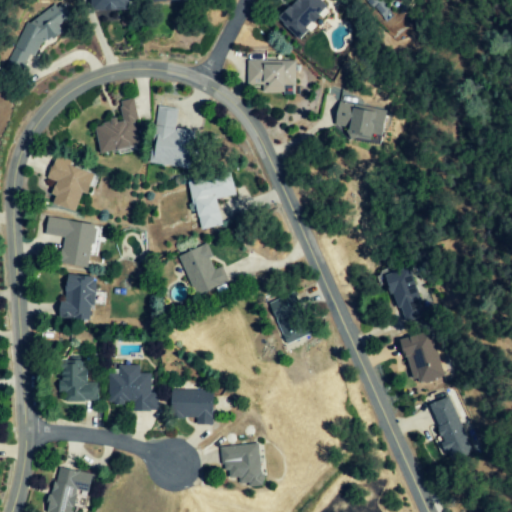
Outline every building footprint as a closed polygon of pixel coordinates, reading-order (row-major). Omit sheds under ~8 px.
[(138,0),(92,0),(93,12),(132,10),(132,1),(139,1),(138,0)] [(280,19),(301,39),(330,9),(320,0),(296,0),(297,1),(280,19)] [(15,34),(29,56),(65,34),(60,25),(73,17),(65,3),(15,34)] [(4,68),(21,76),(31,55),(14,47),(4,68)] [(296,62),(246,60),(246,85),(263,85),(263,94),(296,94),(296,62)] [(101,155),(142,147),(133,99),(119,102),(123,120),(95,125),(101,155)] [(384,138),(389,114),(340,103),(335,125),(350,128),(348,137),(365,141),(367,134),(384,138)] [(176,129),(178,110),(159,108),(153,164),(193,168),(194,164),(201,165),(203,150),(195,150),(197,131),(176,129)] [(79,212),(85,194),(92,196),(98,174),(55,160),(49,179),(57,181),(53,195),(57,196),(54,204),(79,212)] [(238,195),(233,173),(190,182),(200,231),(224,226),(219,200),(238,195)] [(90,269),(92,253),(94,254),(98,225),(48,218),(45,235),(63,238),(59,264),(90,269)] [(179,256),(195,296),(228,283),(222,267),(217,270),(207,245),(179,256)] [(401,323),(423,317),(409,267),(387,274),(401,323)] [(63,318),(94,320),(96,277),(65,275),(63,318)] [(287,344),(311,334),(294,293),(270,304),(287,344)] [(445,377),(429,330),(401,340),(415,380),(419,379),(421,385),(445,377)] [(66,402),(98,402),(98,382),(87,382),(87,360),(65,360),(65,381),(58,381),(58,392),(66,392),(66,402)] [(107,374),(108,404),(134,404),(134,412),(158,412),(158,394),(152,394),(152,373),(140,374),(140,365),(118,366),(118,374),(107,374)] [(197,425),(213,425),(214,391),(171,390),(171,416),(197,416),(197,425)] [(474,452),(449,397),(428,406),(454,461),(474,452)] [(221,446),(223,471),(231,471),(231,479),(240,478),(241,487),(263,486),(261,444),(221,446)] [(94,475),(57,467),(47,511),(74,511),(79,491),(90,493),(94,475)]
